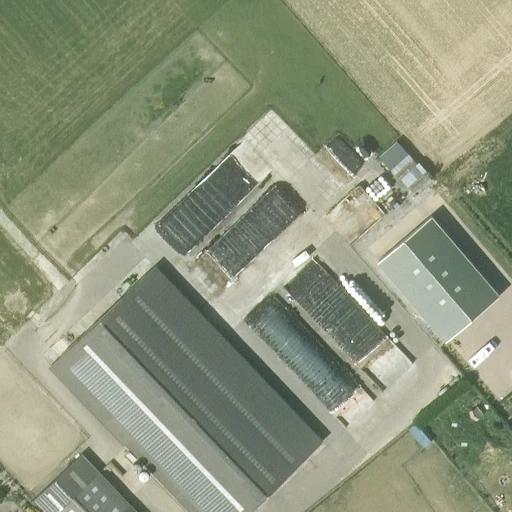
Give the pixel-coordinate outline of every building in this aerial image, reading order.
[(397,139),(380,155),(397,172),(413,156),(397,139)] [(431,216),(378,261),(447,341),(500,296),(431,216)] [(191,511),(249,511),(324,441),(156,266),(52,366),(191,511)] [(326,280),(319,269),(292,285),(299,297),(326,280)] [(41,511),(136,511),(82,455),(33,502),(41,511)]
